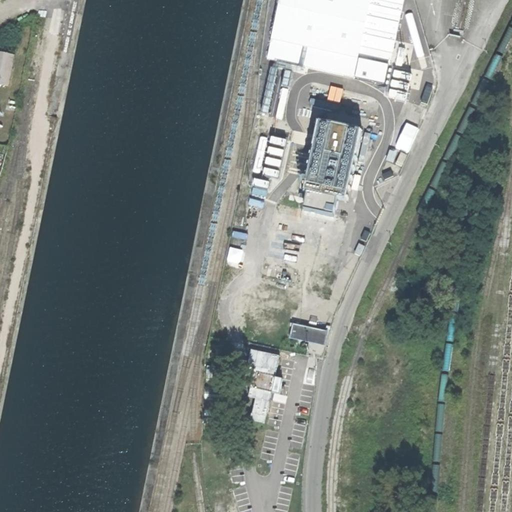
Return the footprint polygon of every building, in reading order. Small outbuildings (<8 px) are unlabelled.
[(369,0),(280,0),(267,59),(353,78),(369,0)] [(0,84),(9,86),(15,56),(0,52),(0,84)] [(387,141),(408,151),(427,109),(405,100),(387,141)] [(326,214),(329,195),(338,197),(353,128),(342,125),(334,123),(310,118),(296,188),(300,188),(296,207),(326,214)] [(374,229),(369,226),(362,240),(368,242),(374,229)] [(368,246),(362,243),(357,254),(363,256),(368,246)] [(359,261),(354,259),(340,286),(345,289),(359,261)] [(292,328),(290,335),(299,337),(298,341),(309,343),(313,344),(314,341),(323,343),(324,334),(316,332),(316,329),(302,326),(301,329),(292,327),(292,328)] [(314,341),(313,344),(325,347),(328,332),(326,331),(316,329),(316,332),(324,334),(323,343),(314,341)] [(207,359),(231,361),(232,346),(209,344),(207,359)] [(254,427),(264,430),(280,355),(253,349),(251,363),(259,365),(253,396),(260,398),(254,427)] [(315,369),(309,368),(306,382),(312,384),(315,369)]
